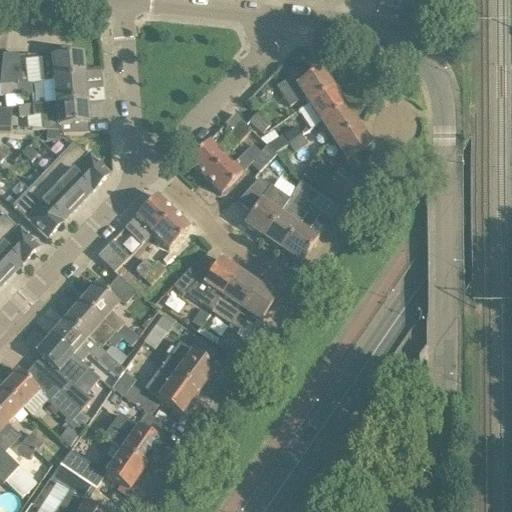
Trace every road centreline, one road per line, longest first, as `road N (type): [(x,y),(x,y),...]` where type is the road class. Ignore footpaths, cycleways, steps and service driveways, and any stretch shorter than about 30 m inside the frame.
road 1 (residential): [(393,511),(425,468),(442,416),(444,178),(434,90),(406,41),(273,24)]
road 2 (secondary): [(260,511),(511,152)]
road 3 (residential): [(149,511),(301,290)]
road 4 (residential): [(0,328),(145,168)]
road 5 (residential): [(301,290),(396,155),(398,116)]
road 6 (residential): [(301,290),(145,168)]
road 7 (residential): [(145,168),(244,71),(273,24)]
road 8 (residential): [(113,1),(120,135),(145,168)]
road 9 (residential): [(273,24),(113,1)]
